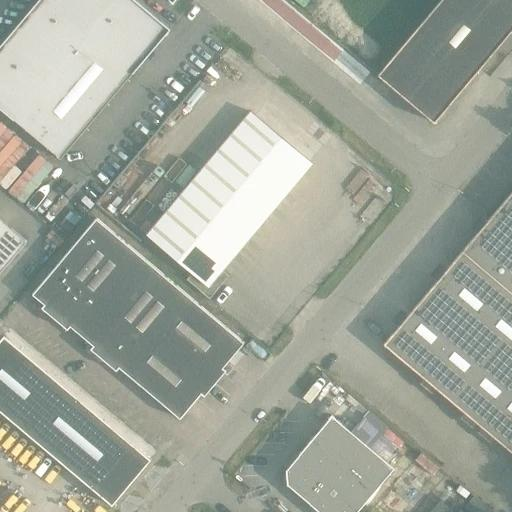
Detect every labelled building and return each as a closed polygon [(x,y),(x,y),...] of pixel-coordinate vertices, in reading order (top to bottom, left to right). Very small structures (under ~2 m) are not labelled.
[(38,0),(0,46),(0,109),(13,120),(14,120),(60,159),(132,74),(133,75),(170,30),(133,0),(38,0)] [(511,0),(441,0),(378,76),(434,124),(511,30),(511,0)] [(312,164),(250,112),(147,235),(209,287),(312,164)] [(511,192),(497,210),(511,223),(511,192)] [(140,226),(149,233),(164,211),(155,205),(140,226)] [(440,277),(511,338),(511,223),(497,210),(440,277)] [(41,309),(59,323),(125,244),(96,219),(32,295),(44,306),(42,308),(41,309)] [(0,273),(26,243),(0,220),(0,273)] [(91,345),(155,269),(125,244),(59,323),(67,331),(68,330),(68,329),(70,327),(91,345)] [(155,269),(91,345),(93,347),(91,349),(90,350),(116,372),(117,371),(117,370),(119,368),(121,370),(185,294),(155,269)] [(511,338),(440,277),(383,345),(511,453),(511,338)] [(185,294),(121,370),(150,395),(214,319),(185,294)] [(214,319),(150,395),(180,420),(201,394),(203,396),(204,397),(226,371),(225,370),(223,369),(244,343),(214,319)] [(0,340),(0,412),(112,506),(150,460),(3,336),(0,340)] [(90,405),(95,399),(67,375),(62,380),(90,405)] [(356,426),(391,456),(405,439),(371,410),(356,426)] [(332,416),(286,470),(287,485),(319,511),(357,511),(394,468),(332,416)] [(405,472),(423,486),(440,466),(422,452),(405,472)] [(457,511),(471,498),(456,485),(430,511),(457,511)]
